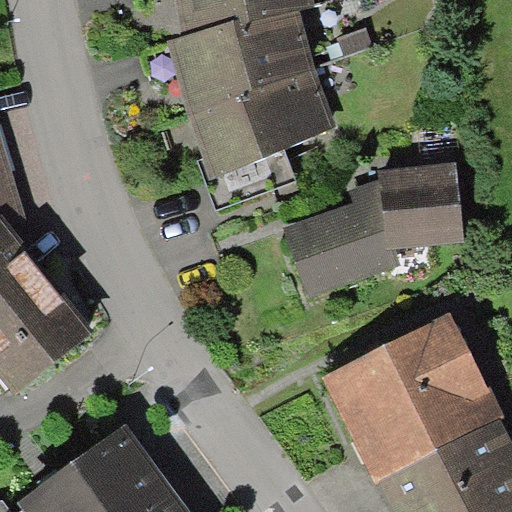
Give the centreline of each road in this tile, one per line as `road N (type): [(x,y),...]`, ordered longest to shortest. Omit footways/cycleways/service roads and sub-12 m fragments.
road 1 (residential): [(44,0),(96,211),(158,329)]
road 2 (residential): [(158,329),(287,511)]
road 3 (residential): [(0,424),(158,329)]
